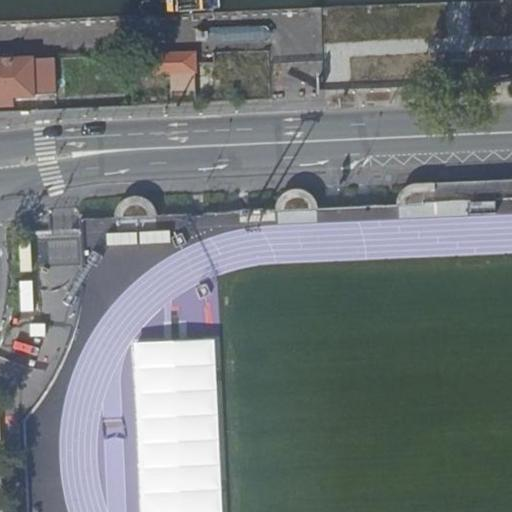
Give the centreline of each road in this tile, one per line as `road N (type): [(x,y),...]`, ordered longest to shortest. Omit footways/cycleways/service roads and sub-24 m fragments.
road 1 (tertiary): [(115,155),(511,135)]
road 2 (tertiary): [(0,188),(52,184),(115,155)]
